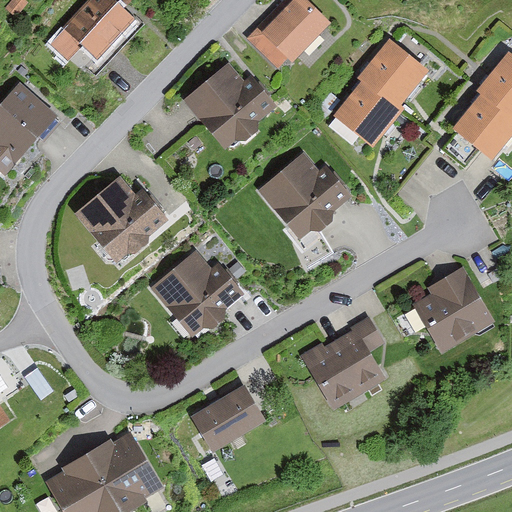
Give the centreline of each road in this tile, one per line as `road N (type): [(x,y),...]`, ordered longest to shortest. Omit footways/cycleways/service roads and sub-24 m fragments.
road 1 (residential): [(242,0),(66,177),(41,216),(33,243),(37,290),(105,387),(149,396),(191,382),(470,217)]
road 2 (primary): [(511,467),(391,511)]
